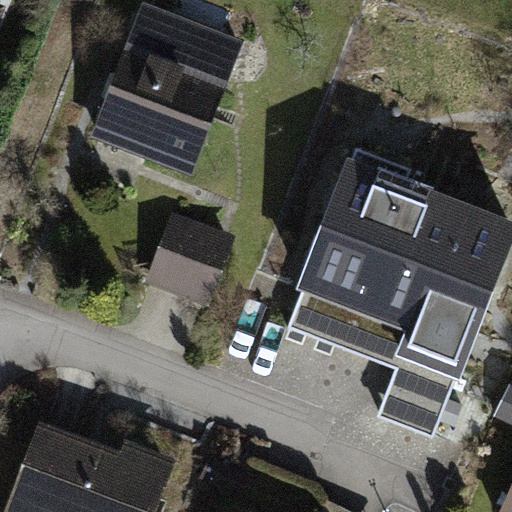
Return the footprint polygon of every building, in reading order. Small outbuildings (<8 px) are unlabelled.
[(226,83),(116,42),(81,135),(191,177),(226,83)] [(511,262),(511,231),(349,167),(297,298),(302,300),(289,332),(397,374),(378,422),(432,443),(455,388),(461,390),(511,262)] [(146,283),(211,308),(238,238),(173,213),(146,283)] [(511,390),(510,389),(496,421),(511,428),(511,390)] [(151,511),(164,478),(40,433),(11,511),(151,511)] [(244,474),(204,456),(195,476),(235,493),(244,474)] [(511,511),(511,494),(503,511),(511,511)]
